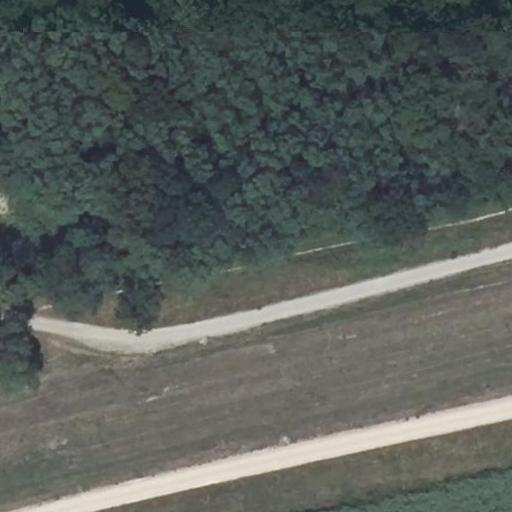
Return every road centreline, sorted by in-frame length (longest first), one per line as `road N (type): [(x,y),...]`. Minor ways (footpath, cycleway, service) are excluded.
road 1 (track): [(511,250),(181,336),(114,340),(30,315),(0,320)]
road 2 (track): [(511,205),(30,315)]
